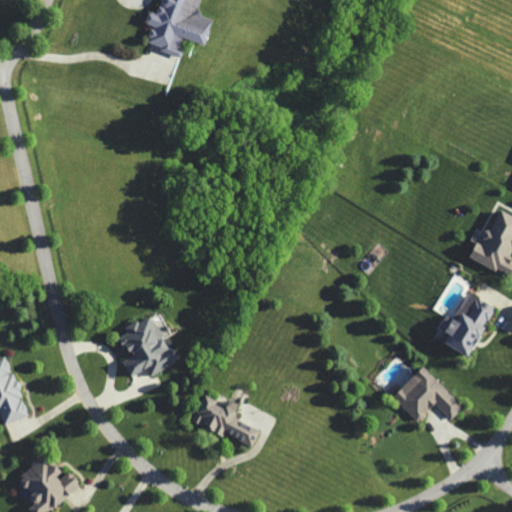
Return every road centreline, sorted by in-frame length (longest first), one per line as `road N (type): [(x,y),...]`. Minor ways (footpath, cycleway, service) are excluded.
road 1 (residential): [(220,511),(129,454),(80,388),(3,69)]
road 2 (residential): [(511,417),(469,470),(394,511)]
